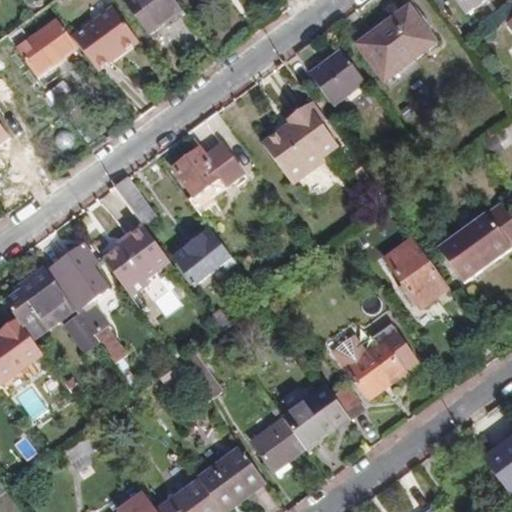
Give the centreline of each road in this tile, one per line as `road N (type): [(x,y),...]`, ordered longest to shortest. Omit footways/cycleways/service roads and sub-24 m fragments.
road 1 (residential): [(0,245),(337,0)]
road 2 (residential): [(511,374),(324,511)]
